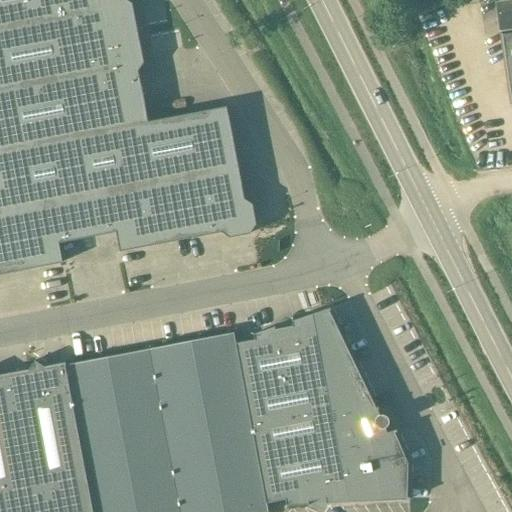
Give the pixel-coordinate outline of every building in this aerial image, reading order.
[(0,0),(0,273),(64,262),(60,242),(118,231),(121,251),(230,230),(231,237),(252,233),(258,224),(254,203),(245,198),(228,106),(149,121),(138,64),(145,63),(133,3),(127,4),(125,0),(0,0)] [(511,0),(496,3),(501,33),(511,104),(511,103),(511,0)] [(312,314),(330,408),(348,502),(410,499),(410,496),(408,497),(409,463),(408,463),(395,432),(397,431),(397,429),(388,432),(386,427),(389,418),(381,415),(378,409),(379,408),(379,406),(377,407),(330,310),(332,310),(331,308),(312,314)] [(236,343),(251,423),(330,408),(312,314),(293,320),(292,319),(294,325),(276,329),(275,326),(274,326),(274,327),(254,333),(256,339),(236,343)] [(236,343),(234,333),(234,332),(219,335),(155,347),(155,344),(145,346),(146,349),(66,365),(88,481),(94,511),(268,511),(266,502),(251,423),(236,343)] [(66,362),(65,362),(64,362),(64,367),(50,370),(36,360),(29,369),(9,373),(10,377),(32,492),(88,481),(66,365),(66,362)] [(0,378),(0,498),(32,492),(10,377),(0,378)] [(286,499),(287,505),(308,504),(310,504),(309,501),(326,497),(328,503),(329,503),(348,502),(330,408),(251,423),(266,502),(286,499)] [(0,511),(94,511),(88,481),(32,492),(0,498),(0,511)]
